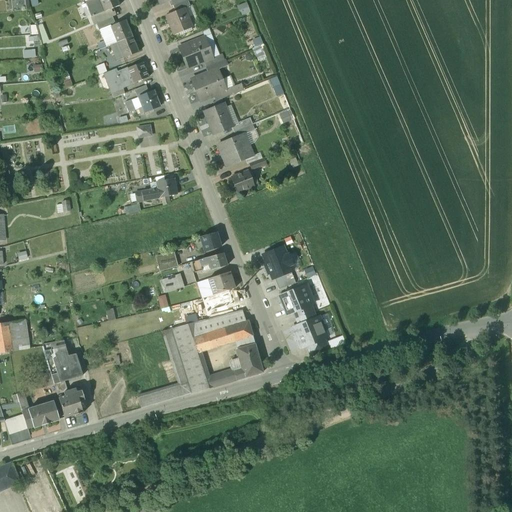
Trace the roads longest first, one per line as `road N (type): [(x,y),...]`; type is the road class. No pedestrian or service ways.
road 1 (residential): [(283,376),(133,0)]
road 2 (residential): [(283,376),(0,457)]
road 3 (residential): [(511,320),(283,376)]
